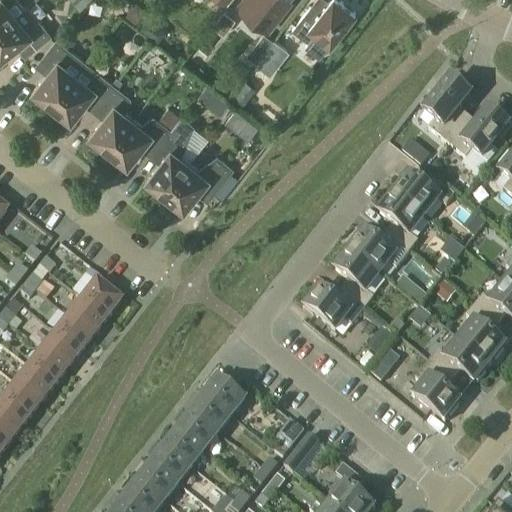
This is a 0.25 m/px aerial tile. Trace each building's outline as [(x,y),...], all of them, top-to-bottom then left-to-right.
[(0,0),(0,29),(16,16),(17,17),(25,9),(17,0),(0,0)] [(288,0),(242,0),(241,2),(273,27),(291,3),(288,1),(288,0)] [(331,0),(320,14),(311,7),(292,30),(309,43),(317,34),(331,45),(356,13),(339,0),(331,0)] [(27,7),(25,9),(17,17),(16,16),(0,29),(0,57),(1,59),(21,42),(30,52),(50,36),(27,7)] [(264,33),(247,55),(256,63),(274,41),(264,33)] [(51,70),(34,91),(53,105),(86,64),(57,41),(40,62),(51,70)] [(273,66),(286,49),(274,41),(256,63),(257,64),(273,66)] [(71,120),(88,99),(97,107),(114,86),(86,64),(53,105),(71,120)] [(434,123),(428,131),(447,146),(464,125),(454,118),(470,98),(460,91),(463,87),(450,77),(438,92),(441,95),(425,115),(434,123)] [(244,80),(233,97),(245,105),(256,88),(244,80)] [(107,114),(91,135),(109,150),(133,119),(124,112),(130,99),(114,86),(97,107),(107,114)] [(205,86),(198,99),(223,113),(230,100),(205,86)] [(169,107),(158,121),(170,130),(181,117),(169,107)] [(224,123),(247,141),(258,126),(236,108),(224,123)] [(489,114),(473,133),(464,125),(447,146),(466,161),(472,153),(482,161),(498,141),(501,143),(511,130),(511,127),(501,118),(498,121),(489,114)] [(164,159),(147,180),(166,194),(190,164),(181,157),(186,143),(194,126),(181,117),(170,130),(154,151),(164,159)] [(154,118),(142,127),(133,119),(109,150),(128,164),(144,144),(154,151),(170,130),(158,121),(154,118)] [(217,157),(199,171),(190,164),(166,194),(184,209),(201,188),(211,196),(232,169),(217,157)] [(510,184),(504,192),(511,198),(511,162),(500,176),(510,184)] [(401,184),(393,195),(424,220),(438,202),(446,208),(454,198),(434,182),(427,191),(409,178),(403,186),(401,184)] [(380,215),(397,229),(390,239),(410,254),(418,244),(410,238),(424,220),(393,195),(384,206),(386,207),(380,215)] [(357,241),(349,252),(380,276),(388,266),(396,272),(410,254),(390,239),(382,248),(365,234),(359,242),(357,241)] [(24,257),(34,265),(40,257),(31,249),(24,257)] [(335,272),(353,286),(345,295),(366,311),(374,301),(366,294),(380,276),(349,252),(340,263),(341,264),(335,272)] [(55,268),(45,261),(39,268),(49,276),(55,268)] [(27,274),(17,266),(10,274),(21,282),(27,274)] [(4,282),(15,290),(21,282),(10,274),(4,282)] [(31,278),(25,285),(35,293),(41,285),(31,278)] [(120,305),(94,284),(93,285),(84,278),(72,293),(82,300),(80,302),(106,322),(120,305)] [(19,293),(29,301),(35,293),(25,285),(19,293)] [(511,292),(505,287),(491,304),(483,298),(475,308),(495,324),(502,315),(511,323),(511,292)] [(344,322),(352,328),(366,311),(345,295),(338,305),(320,291),(312,302),(311,301),(303,311),(313,319),(314,317),(335,334),(344,322)] [(80,302),(67,319),(93,339),(106,322),(80,302)] [(466,319),(474,325),(460,343),(491,368),(504,352),(502,350),(504,348),(487,334),(495,324),(475,308),(466,319)] [(4,312),(0,317),(0,320),(8,328),(15,319),(4,312)] [(54,336),(80,356),(93,339),(67,319),(54,336)] [(0,332),(3,335),(8,328),(0,320),(0,332)] [(40,353),(66,373),(80,356),(54,336),(40,353)] [(445,360),(437,354),(429,364),(449,380),(457,371),(474,385),(476,383),(478,384),(491,368),(460,343),(445,360)] [(40,353),(27,370),(53,390),(66,373),(40,353)] [(459,404),(441,390),(449,380),(429,364),(415,381),(423,388),(414,399),(443,423),(449,416),(450,418),(459,407),(457,406),(459,404)] [(27,370),(14,387),(40,407),(53,390),(27,370)] [(219,381),(205,399),(231,419),(245,402),(219,381)] [(0,404),(26,424),(40,407),(14,387),(0,404)] [(231,419),(205,399),(192,416),(218,436),(231,419)] [(0,404),(0,430),(13,441),(26,424),(0,404)] [(192,416),(179,433),(205,453),(218,436),(192,416)] [(0,457),(13,441),(0,430),(0,457)] [(179,433),(165,450),(191,470),(205,453),(179,433)] [(290,452),(280,444),(274,452),(283,460),(290,452)] [(191,470),(165,450),(152,467),(178,487),(191,470)] [(270,460),(261,471),(270,477),(278,467),(270,460)] [(291,461),(284,469),(293,477),(300,468),(291,461)] [(178,487),(152,467),(139,484),(165,504),(178,487)] [(254,480),(262,487),(270,477),(261,471),(254,480)] [(277,477),(269,487),(277,494),(285,484),(277,477)] [(158,511),(165,504),(139,484),(125,501),(139,511),(158,511)] [(374,511),(375,511),(344,486),(328,505),(336,511),(374,511)] [(269,503),(277,494),(269,487),(261,497),(269,503)] [(242,494),(234,504),(242,511),(251,500),(242,494)] [(139,511),(125,501),(116,511),(139,511)]
